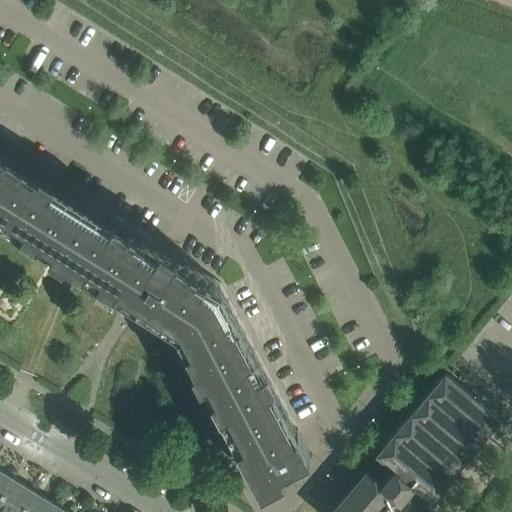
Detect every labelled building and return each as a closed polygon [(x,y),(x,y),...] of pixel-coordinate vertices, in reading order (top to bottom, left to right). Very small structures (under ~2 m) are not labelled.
[(0,207),(53,240),(47,249),(62,258),(67,249),(98,269),(95,273),(128,294),(127,296),(139,303),(140,302),(173,322),(176,317),(179,320),(200,358),(191,363),(199,378),(208,373),(253,458),(247,461),(255,478),(259,484),(284,471),(280,465),(309,449),(220,282),(172,252),(170,255),(158,247),(160,244),(81,194),(76,203),(47,184),(54,173),(39,164),(32,175),(0,155),(0,207)] [(431,497),(498,416),(443,369),(377,449),(395,464),(382,480),(368,468),(331,511),(427,511),(431,508),(419,498),(425,492),(431,497)] [(0,498),(13,476),(0,468),(0,498)] [(0,511),(1,511),(21,511),(35,490),(13,476),(0,498),(0,511)] [(52,511),(57,503),(35,490),(21,511),(52,511)] [(71,511),(57,503),(52,511),(71,511)]
